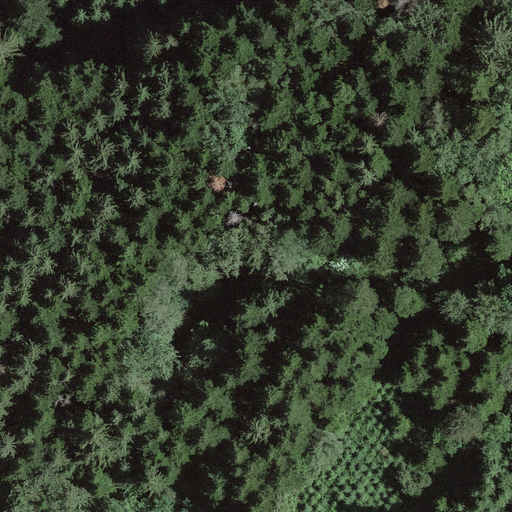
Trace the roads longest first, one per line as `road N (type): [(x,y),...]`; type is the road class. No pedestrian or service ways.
road 1 (track): [(0,373),(166,0)]
road 2 (track): [(118,511),(0,482)]
